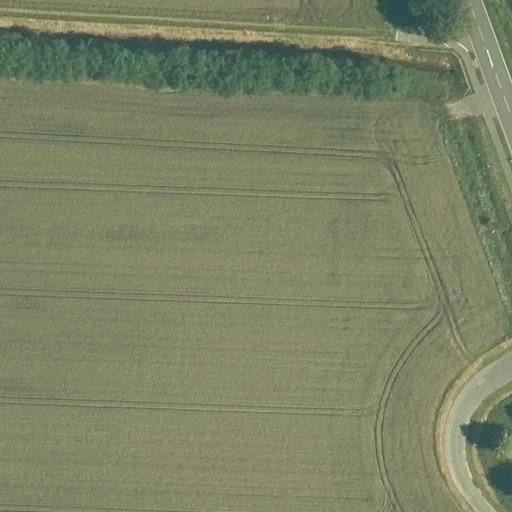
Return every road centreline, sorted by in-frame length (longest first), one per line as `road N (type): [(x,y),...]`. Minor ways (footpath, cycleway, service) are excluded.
road 1 (residential): [(511,370),(471,404),(457,431),(459,459),(486,511)]
road 2 (tertiary): [(511,117),(469,0)]
